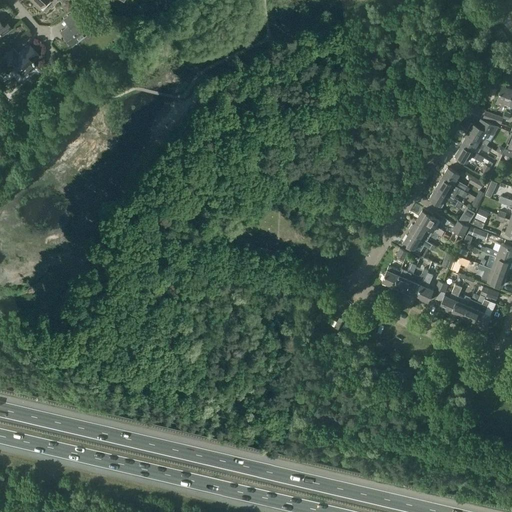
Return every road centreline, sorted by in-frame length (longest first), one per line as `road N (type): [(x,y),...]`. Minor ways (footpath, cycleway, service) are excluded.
road 1 (motorway): [(438,511),(0,409)]
road 2 (motorway): [(0,436),(323,511)]
road 3 (residential): [(351,291),(472,88),(511,56)]
road 4 (residential): [(496,355),(351,291)]
